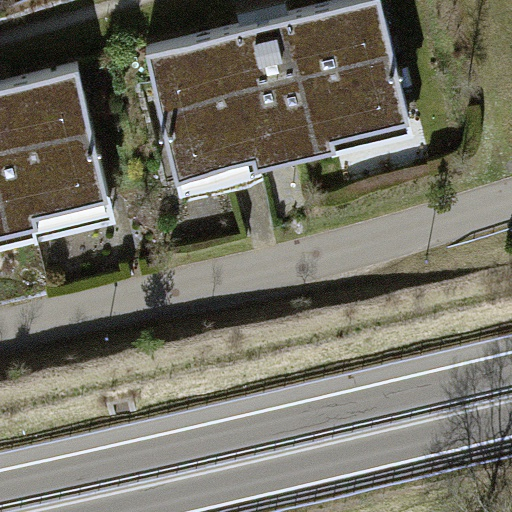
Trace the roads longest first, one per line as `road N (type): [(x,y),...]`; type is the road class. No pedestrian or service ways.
road 1 (residential): [(0,334),(328,267),(511,209)]
road 2 (trunk): [(511,370),(0,488)]
road 3 (trunk): [(121,511),(511,421)]
